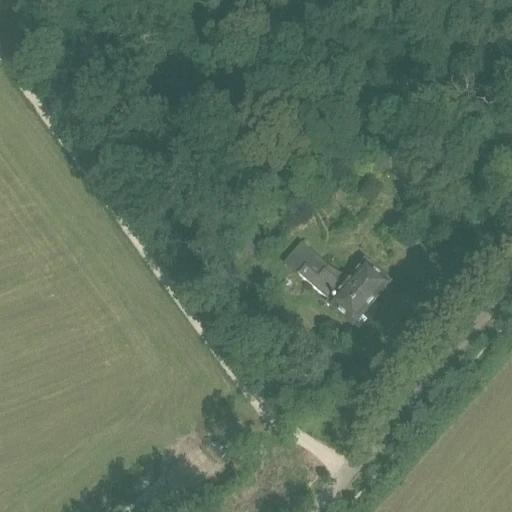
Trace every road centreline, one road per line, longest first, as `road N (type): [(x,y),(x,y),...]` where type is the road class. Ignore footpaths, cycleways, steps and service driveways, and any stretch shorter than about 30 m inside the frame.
road 1 (track): [(297,432),(251,390),(0,49)]
road 2 (unclassified): [(314,511),(511,276)]
